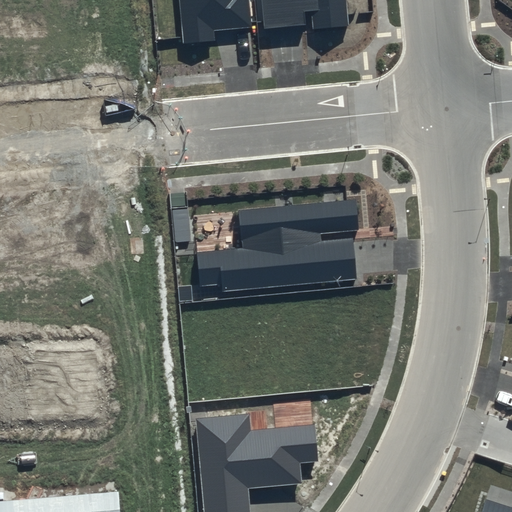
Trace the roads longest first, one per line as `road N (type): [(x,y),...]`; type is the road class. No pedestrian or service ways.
road 1 (residential): [(443,108),(455,244),(450,317),(426,411)]
road 2 (residential): [(170,134),(443,108)]
road 3 (residential): [(170,134),(0,146)]
